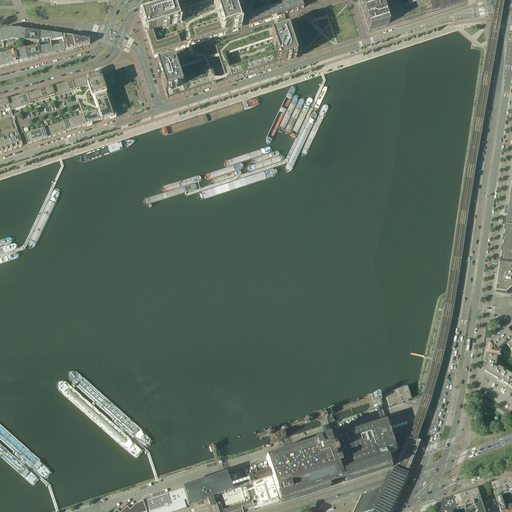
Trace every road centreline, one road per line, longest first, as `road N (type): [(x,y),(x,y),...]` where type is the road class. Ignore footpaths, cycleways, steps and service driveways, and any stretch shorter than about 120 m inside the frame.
road 1 (secondary): [(498,22),(500,71),(485,177),(441,419)]
road 2 (unclassified): [(87,511),(393,410),(433,414)]
road 3 (residential): [(159,111),(455,15)]
road 4 (secondary): [(476,307),(511,56)]
road 5 (residential): [(151,113),(0,162)]
road 6 (secondary): [(448,446),(476,307)]
road 7 (tertiary): [(0,90),(101,61),(117,37)]
road 8 (secondary): [(410,472),(291,511)]
road 9 (tertiary): [(108,34),(94,54),(0,78)]
